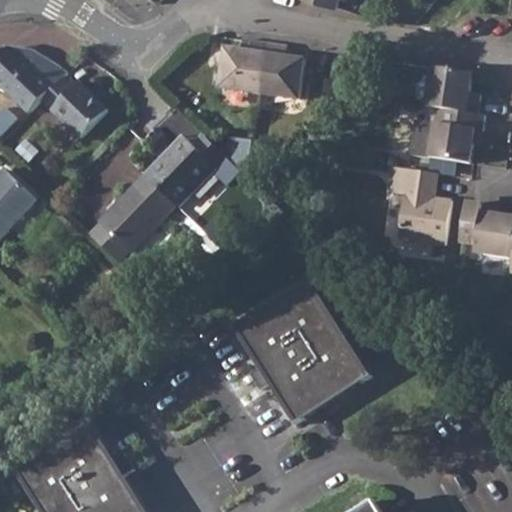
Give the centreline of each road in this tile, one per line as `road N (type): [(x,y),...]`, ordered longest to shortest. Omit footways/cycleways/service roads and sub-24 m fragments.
road 1 (residential): [(249,0),(295,28),(487,55),(511,70)]
road 2 (residential): [(47,0),(145,48),(167,42),(213,0)]
